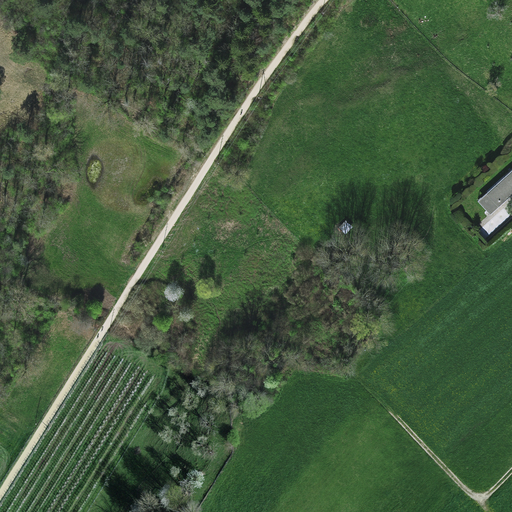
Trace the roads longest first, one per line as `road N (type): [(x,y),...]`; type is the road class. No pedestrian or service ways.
road 1 (track): [(0,497),(251,95),(324,0)]
road 2 (track): [(511,475),(488,497),(476,497),(381,399)]
